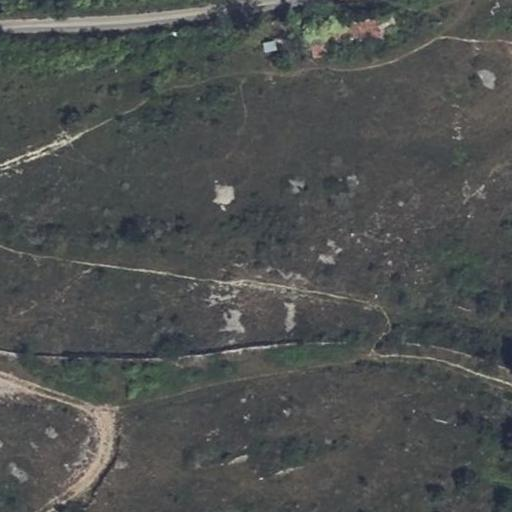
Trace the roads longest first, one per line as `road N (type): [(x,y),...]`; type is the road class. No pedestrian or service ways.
road 1 (tertiary): [(254,0),(0,26)]
road 2 (track): [(50,511),(97,473),(114,421),(0,377)]
